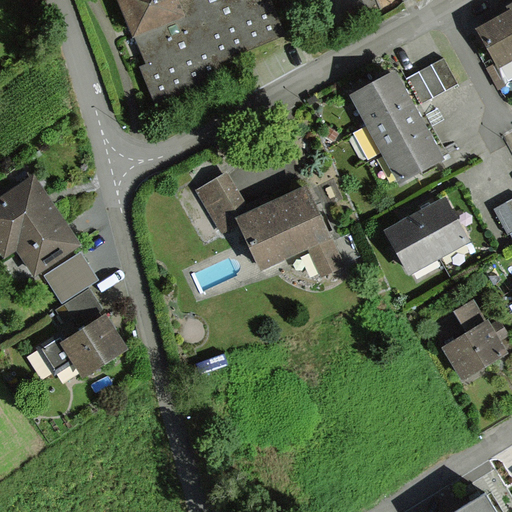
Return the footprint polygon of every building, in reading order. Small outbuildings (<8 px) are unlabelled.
[(267,0),(117,0),(145,66),(138,69),(152,102),(219,75),(213,61),(281,33),(267,0)] [(511,60),(511,16),(508,9),(507,10),(473,29),(496,69),(511,60)] [(457,86),(443,62),(410,81),(423,105),(457,86)] [(352,99),(368,127),(412,104),(397,75),(352,99)] [(368,127),(383,157),(428,133),(412,104),(368,127)] [(444,164),(428,133),(383,157),(400,188),(444,164)] [(309,190),(254,214),(229,174),(199,193),(224,235),(242,228),(262,274),(309,253),(319,276),(342,266),(309,190)] [(36,278),(83,248),(35,175),(0,198),(0,254),(4,262),(19,252),(36,278)] [(447,200),(417,217),(441,261),(472,244),(447,200)] [(511,232),(511,201),(495,211),(508,235),(511,232)] [(409,278),(441,261),(417,217),(385,235),(409,278)] [(62,303),(99,280),(81,253),(44,276),(62,303)] [(105,314),(89,290),(56,312),(72,336),(105,314)] [(487,324),(473,302),(455,313),(469,337),(443,352),(462,384),(508,357),(500,343),(510,337),(500,321),(492,327),(489,323),(487,324)] [(112,322),(107,313),(105,314),(72,336),(66,340),(62,333),(37,349),(54,374),(74,362),(83,376),(128,347),(112,322)] [(494,511),(485,496),(458,511),(494,511)]
